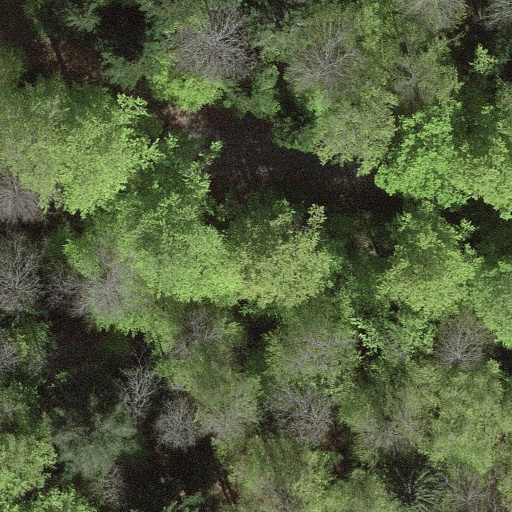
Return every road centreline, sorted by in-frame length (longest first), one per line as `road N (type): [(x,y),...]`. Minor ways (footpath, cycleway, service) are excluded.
road 1 (unclassified): [(511,183),(261,137),(0,200)]
road 2 (track): [(261,137),(161,85),(0,46)]
